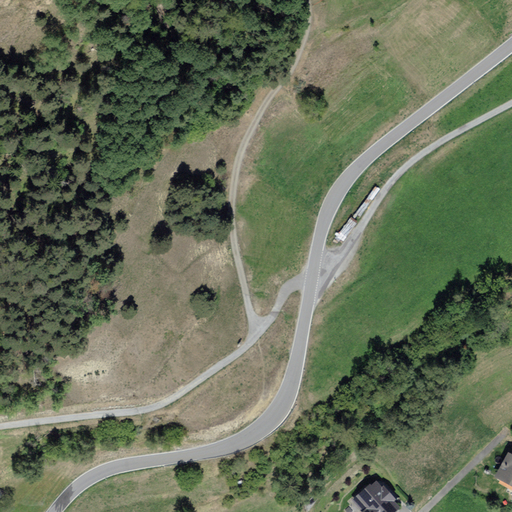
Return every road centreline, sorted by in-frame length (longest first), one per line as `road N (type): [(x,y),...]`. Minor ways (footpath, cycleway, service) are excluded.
road 1 (secondary): [(54,511),(97,473),(226,446),(267,424),(292,378),(318,241),(337,191),(368,156),(511,44)]
road 2 (track): [(0,426),(156,404),(235,354),(292,283),(311,282)]
road 3 (track): [(258,331),(233,238),(232,194),(257,116),(292,66),(306,0)]
